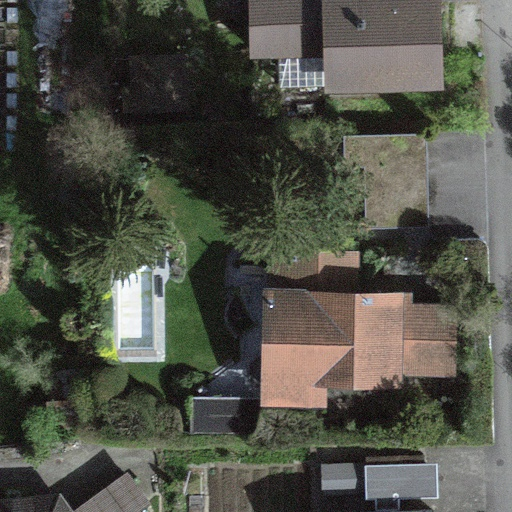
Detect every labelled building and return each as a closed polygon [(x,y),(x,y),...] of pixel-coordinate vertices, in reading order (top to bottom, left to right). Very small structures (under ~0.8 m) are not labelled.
[(390,0),(253,0),(253,50),(332,48),(333,77),(434,74),(432,4),(391,5),(390,0)] [(131,58),(133,109),(188,107),(186,55),(131,58)] [(421,135),(366,136),(368,224),(423,223),(421,135)] [(273,252),(273,393),(318,393),(318,375),(391,377),(391,367),(453,368),(454,307),(393,306),(393,296),(353,295),(354,253),(273,252)] [(195,402),(195,425),(261,425),(261,403),(195,402)] [(366,464),(367,496),(427,495),(426,462),(366,464)] [(128,511),(143,502),(125,477),(76,511),(57,511),(53,506),(0,511),(128,511)]
